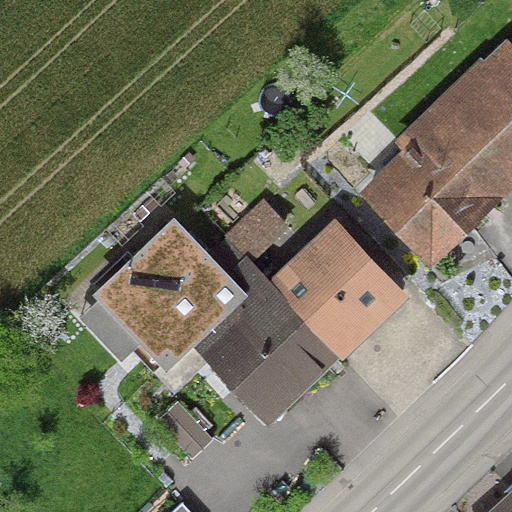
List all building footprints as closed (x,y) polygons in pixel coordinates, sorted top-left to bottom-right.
[(511,61),(504,54),(363,191),(428,257),(511,175),(511,61)] [(262,199),(223,234),(249,263),(288,227),(262,199)] [(173,218),(94,295),(169,372),(248,294),(173,218)] [(392,297),(332,232),(204,349),(264,414),(392,297)] [(210,435),(177,400),(157,418),(189,454),(210,435)] [(511,511),(511,500),(498,511),(511,511)]
